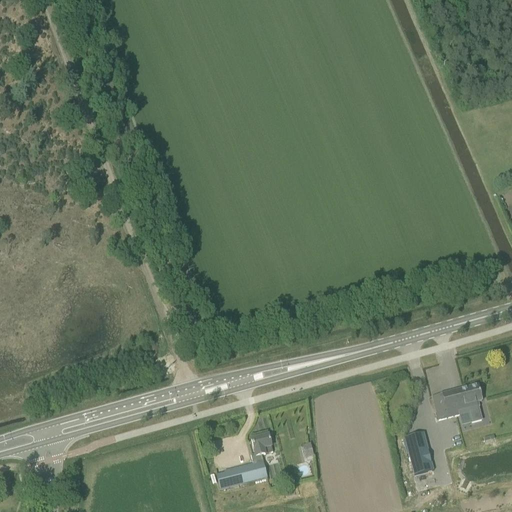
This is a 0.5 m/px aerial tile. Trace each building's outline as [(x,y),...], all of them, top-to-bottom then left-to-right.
[(440,395),(432,398),(434,407),(438,422),(459,417),(461,425),(471,423),(480,420),(476,405),(482,403),(481,400),(482,398),(481,395),(479,395),(477,386),(440,395)] [(423,434),(404,439),(414,477),(433,472),(423,434)] [(215,478),(218,488),(218,491),(266,479),(261,457),(272,454),(268,437),(251,441),(254,455),(250,456),(252,466),(223,473),(224,476),(215,478)] [(309,445),(302,447),(305,459),(312,458),(309,445)] [(494,490),(458,497),(461,511),(474,511),(498,507),(494,490)]
